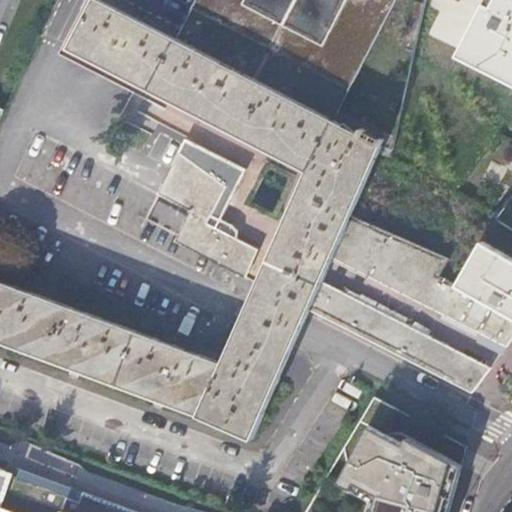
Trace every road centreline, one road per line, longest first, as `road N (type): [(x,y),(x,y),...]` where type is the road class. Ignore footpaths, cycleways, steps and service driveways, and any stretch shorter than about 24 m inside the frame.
road 1 (residential): [(0,366),(271,470),(338,351)]
road 2 (residential): [(0,195),(338,351)]
road 3 (residential): [(338,351),(500,428),(511,443)]
road 4 (residential): [(79,0),(0,167)]
